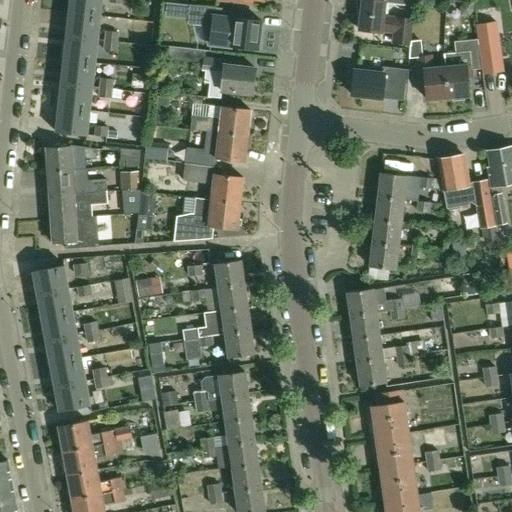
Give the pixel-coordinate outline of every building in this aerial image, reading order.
[(69,0),(68,13),(99,17),(101,0),(69,0)] [(414,20),(383,17),(384,0),(380,0),(355,0),(357,12),(360,12),(358,29),(381,31),(381,29),(395,31),(393,43),(410,45),(412,45),(412,41),(414,20)] [(257,49),(261,21),(234,18),(222,17),(223,8),(190,5),(188,23),(212,25),(210,47),(232,49),(232,46),(257,49)] [(91,40),(97,40),(99,17),(68,13),(65,37),(67,37),(91,40)] [(122,20),(122,30),(147,30),(147,20),(122,20)] [(504,70),(496,21),(476,24),(483,73),(504,70)] [(105,31),(104,41),(118,42),(118,33),(105,31)] [(88,63),(94,64),(97,40),(91,40),(67,37),(65,37),(63,61),(64,61),(88,63)] [(410,45),(409,60),(418,59),(418,58),(421,58),(419,40),(412,41),(412,45),(410,45)] [(118,42),(104,41),(103,50),(117,52),(118,42)] [(463,96),(469,96),(466,72),(480,70),(478,48),(477,42),(454,44),(455,55),(444,56),(446,69),(448,97),(452,97),(452,101),(464,100),(463,96)] [(149,53),(150,44),(117,43),(117,52),(149,53)] [(255,69),(240,67),(241,63),(206,60),(207,51),(173,48),(172,60),(204,64),(203,71),(206,72),(205,83),(222,85),(221,92),(252,95),(255,69)] [(426,99),(448,97),(446,69),(433,70),(431,57),(421,58),(418,58),(418,59),(420,76),(424,76),(426,99)] [(60,84),(92,88),(94,64),(88,63),(64,61),(63,61),(60,84)] [(354,70),(351,95),(381,99),(384,73),(354,70)] [(143,88),(144,74),(134,73),(132,86),(143,88)] [(99,87),(112,89),(113,80),(100,78),(99,87)] [(58,108),(89,111),(92,88),(60,84),(58,108)] [(111,98),(112,89),(99,87),(98,97),(111,98)] [(116,88),(115,98),(147,103),(148,94),(116,88)] [(170,94),(153,92),(150,124),(164,125),(166,106),(169,107),(170,94)] [(208,132),(248,136),(251,110),(211,106),(210,118),(194,116),(192,130),(208,132)] [(86,136),(89,111),(58,108),(55,132),(86,136)] [(109,131),(109,126),(96,125),(95,135),(108,137),(109,131)] [(205,157),(245,162),(248,136),(208,132),(205,157)] [(166,160),(168,148),(146,145),(144,158),(166,160)] [(48,172),(85,170),(84,157),(95,159),(96,149),(70,146),(46,147),(48,172)] [(490,167),(488,167),(497,213),(499,224),(508,222),(506,211),(501,186),(511,183),(511,146),(487,151),(490,167)] [(120,160),(126,160),(126,167),(138,166),(140,150),(120,148),(120,160)] [(438,159),(443,189),(445,189),(448,208),(450,209),(460,208),(461,205),(468,205),(471,201),(468,185),(463,155),(438,159)] [(214,175),(215,166),(192,164),(177,162),(176,172),(186,173),(185,181),(213,184),(211,199),(211,200),(240,203),(243,178),(214,175)] [(108,192),(107,182),(99,182),(88,183),(87,169),(85,170),(48,172),(49,196),(73,194),(87,193),(100,192),(108,192)] [(137,172),(123,173),(124,189),(135,189),(137,172)] [(377,197),(404,200),(407,176),(380,173),(377,197)] [(431,189),(432,179),(421,178),(420,188),(431,189)] [(497,225),(489,179),(474,182),(482,227),(497,225)] [(156,194),(140,192),(136,229),(152,231),(156,194)] [(51,219),(75,217),(73,194),(49,196),(51,219)] [(375,220),(401,223),(404,200),(377,197),(375,220)] [(212,226),(237,229),(240,203),(211,200),(211,199),(199,198),(197,212),(192,212),(177,215),(175,240),(211,238),(212,226)] [(433,203),(419,201),(418,210),(431,212),(433,203)] [(53,243),(77,242),(75,217),(51,219),(53,243)] [(372,243),(398,246),(401,223),(375,220),(372,243)] [(146,236),(146,243),(169,242),(169,235),(146,236)] [(414,237),(414,247),(427,248),(427,238),(414,237)] [(369,266),(396,269),(398,246),(372,243),(369,266)] [(414,247),(412,257),(425,258),(427,248),(414,247)] [(217,287),(244,283),(241,260),(214,264),(217,287)] [(453,272),(452,260),(442,261),(444,273),(453,272)] [(108,266),(111,282),(130,278),(126,262),(108,266)] [(89,273),(88,263),(74,265),(75,274),(89,273)] [(68,289),(64,265),(32,271),(37,295),(68,289)] [(202,276),(201,266),(188,267),(189,277),(202,276)] [(481,293),(478,276),(464,278),(467,296),(481,293)] [(151,294),(148,278),(137,280),(139,296),(151,294)] [(461,297),(458,278),(439,281),(441,299),(461,297)] [(220,310),(247,306),(244,283),(217,287),(220,310)] [(93,294),(91,285),(77,287),(79,297),(93,294)] [(387,301),(385,286),(347,292),(350,316),(377,312),(391,310),(404,308),(402,299),(387,301)] [(72,312),(68,289),(37,295),(41,318),(72,312)] [(207,299),(205,289),(182,292),(183,302),(207,299)] [(443,320),(441,303),(429,305),(432,322),(443,320)] [(498,304),(486,306),(487,315),(500,313),(498,304)] [(251,329),(247,306),(220,310),(220,311),(205,313),(207,327),(211,326),(212,335),(212,336),(224,334),(224,333),(251,329)] [(392,318),(405,316),(404,308),(391,310),(392,318)] [(77,335),(72,312),(41,318),(45,341),(77,335)] [(380,335),(377,312),(350,316),(354,339),(380,335)] [(85,324),(86,333),(100,331),(98,322),(85,324)] [(199,337),(212,335),(211,326),(207,327),(197,328),(199,337)] [(502,327),(489,329),(490,339),(503,337),(502,327)] [(199,337),(197,328),(183,330),(185,339),(199,337)] [(227,358),(254,354),(251,329),(224,333),(224,334),(227,358)] [(100,331),(86,333),(88,342),(102,340),(100,331)] [(81,358),(77,335),(45,341),(50,364),(81,358)] [(212,335),(199,337),(199,339),(185,341),(187,359),(203,357),(202,346),(214,345),(212,336),(212,335)] [(357,362),(384,358),(380,335),(354,339),(357,362)] [(396,346),(397,356),(410,354),(409,345),(396,346)] [(412,363),(410,354),(397,356),(399,365),(412,363)] [(85,381),(81,358),(50,364),(54,387),(85,381)] [(360,385),(387,381),(384,358),(357,362),(360,385)] [(497,376),(496,366),(482,368),(484,378),(497,376)] [(93,370),(95,379),(109,377),(107,367),(93,370)] [(196,403),(247,395),(244,372),(217,376),(204,377),(200,381),(201,389),(206,390),(194,392),(196,402),(196,403)] [(497,376),(484,378),(486,386),(498,384),(497,376)] [(109,377),(95,379),(97,388),(111,386),(109,377)] [(90,405),(85,381),(54,387),(59,411),(90,405)] [(371,405),(376,437),(409,432),(403,390),(375,394),(376,404),(371,405)] [(177,404),(176,391),(161,393),(163,406),(177,404)] [(224,422),(251,418),(247,395),(196,403),(197,412),(222,408),(224,422)] [(182,412),(167,413),(169,431),(184,430),(182,412)] [(491,424),(505,423),(503,413),(490,415),(491,424)] [(254,441),(251,418),(224,422),(228,445),(254,441)] [(115,442),(113,430),(100,432),(100,433),(89,436),(87,421),(57,427),(62,453),(115,442)] [(505,423),(491,424),(493,434),(506,432),(505,423)] [(132,439),(129,427),(115,429),(117,442),(132,439)] [(442,459),(440,449),(412,453),(409,432),(376,437),(380,467),(413,463),(428,461),(428,460),(442,459)] [(201,439),(203,449),(216,446),(215,437),(201,439)] [(258,465),(254,441),(228,445),(231,468),(258,465)] [(96,471),(94,458),(121,453),(119,442),(115,442),(62,453),(66,477),(96,471)] [(216,446),(203,449),(204,458),(218,456),(216,446)] [(429,470),(443,468),(442,459),(428,460),(428,461),(429,470)] [(0,482),(11,480),(7,460),(0,461),(0,482)] [(384,498),(418,493),(413,463),(380,467),(384,498)] [(168,480),(166,464),(155,465),(158,482),(168,480)] [(261,487),(258,465),(231,468),(235,491),(261,487)] [(510,465),(497,467),(498,477),(511,475),(510,465)] [(71,500),(122,490),(120,478),(98,483),(96,471),(66,477),(71,500)] [(511,484),(511,474),(511,475),(498,477),(500,486),(511,484)] [(0,503),(15,500),(11,480),(0,482),(0,503)] [(172,495),(170,482),(150,485),(151,499),(172,495)] [(223,493),(222,483),(208,485),(209,495),(223,493)] [(264,511),(265,511),(261,487),(235,491),(237,511),(264,511)] [(104,511),(103,505),(124,501),(122,490),(71,500),(73,511),(104,511)] [(224,502),(223,493),(209,495),(211,504),(224,502)] [(420,511),(418,493),(384,498),(386,511),(420,511)] [(0,511),(17,511),(15,500),(0,503),(0,511)]
